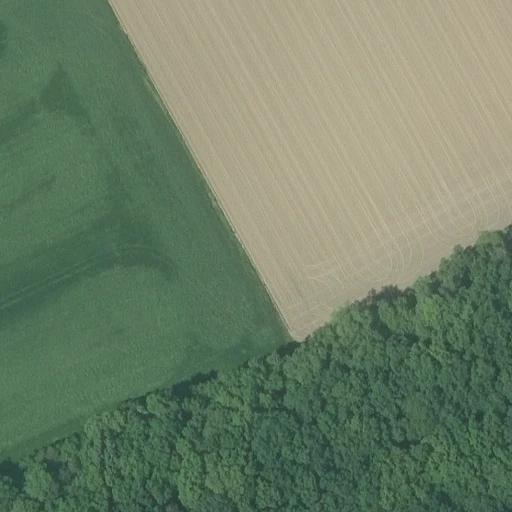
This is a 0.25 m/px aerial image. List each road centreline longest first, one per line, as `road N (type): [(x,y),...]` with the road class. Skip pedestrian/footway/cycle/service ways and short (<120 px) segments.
road 1 (track): [(296,365),(0,495)]
road 2 (track): [(511,251),(296,365)]
